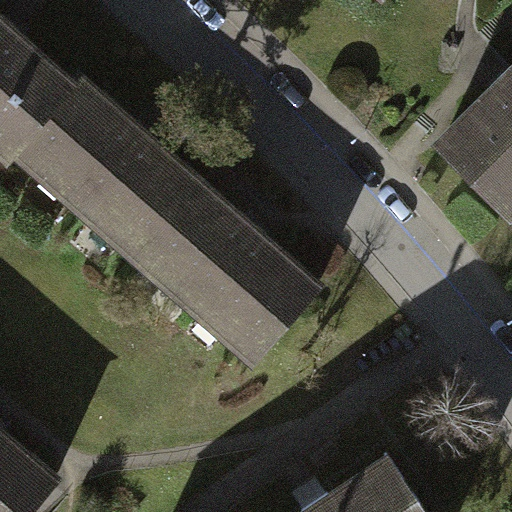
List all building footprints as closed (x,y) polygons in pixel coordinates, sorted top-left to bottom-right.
[(14,148),(70,84),(15,37),(20,32),(0,15),(0,147),(9,154),(14,148)] [(505,213),(511,205),(511,66),(511,65),(489,87),(494,92),(439,148),(505,213)] [(164,212),(191,180),(148,144),(153,139),(129,119),(126,123),(74,78),(70,84),(14,148),(145,260),(177,223),(164,212)] [(177,223),(145,260),(255,354),(315,285),(261,238),(264,234),(243,217),(239,222),(191,180),(164,212),(177,223)] [(0,511),(25,511),(53,480),(0,434),(0,432),(2,429),(0,427),(0,511)] [(299,511),(419,511),(384,458),(323,497),(319,491),(296,507),(299,511)]
